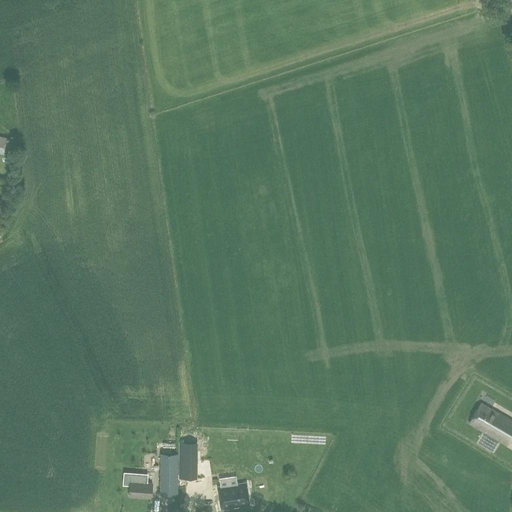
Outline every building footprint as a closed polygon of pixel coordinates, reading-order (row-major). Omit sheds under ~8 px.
[(469,422),(508,445),(511,437),(511,420),(481,402),(469,422)] [(180,476),(196,476),(195,441),(179,441),(180,476)] [(160,494),(177,494),(177,453),(161,453),(160,494)] [(233,455),(202,459),(203,471),(234,467),(233,455)] [(153,483),(137,482),(138,476),(130,476),(130,481),(129,496),(151,498),(153,483)] [(249,505),(246,483),(237,484),(220,487),(218,487),(221,509),(249,505)]
